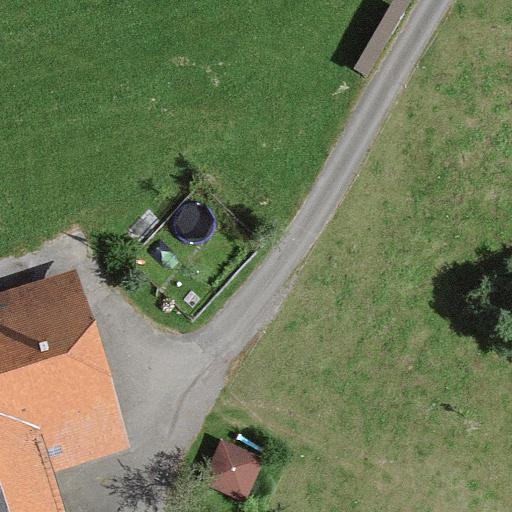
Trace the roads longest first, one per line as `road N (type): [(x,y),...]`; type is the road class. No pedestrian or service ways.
road 1 (track): [(138,511),(202,374),(312,217),(438,0)]
road 2 (track): [(0,279),(61,274),(96,289),(202,374)]
